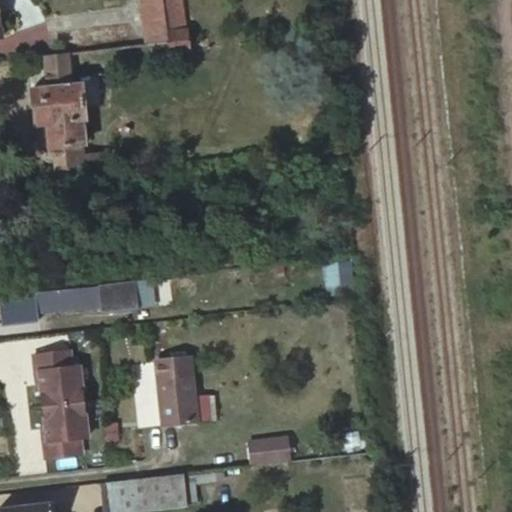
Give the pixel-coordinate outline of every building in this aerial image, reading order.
[(140,0),(148,44),(154,44),(170,42),(163,0),(140,0)] [(163,0),(170,42),(154,44),(156,55),(189,51),(181,0),(163,0)] [(54,147),(58,178),(108,172),(106,153),(83,155),(82,144),(86,144),(83,121),(85,120),(81,75),(69,76),(67,54),(44,57),(47,87),(30,88),(38,149),(54,147)] [(35,180),(9,183),(12,198),(37,195),(35,180)] [(0,184),(0,199),(12,198),(9,183),(0,184)] [(225,248),(227,264),(272,259),(270,243),(225,248)] [(350,293),(350,261),(324,261),(325,294),(350,293)] [(283,262),(249,266),(251,287),(285,283),(283,262)] [(223,269),(227,297),(252,294),(251,287),(249,266),(223,269)] [(136,283),(0,298),(0,302),(3,324),(39,320),(38,313),(102,306),(102,310),(138,307),(136,283)] [(0,285),(0,295),(18,293),(17,284),(0,285)] [(121,325),(122,331),(133,330),(133,334),(163,330),(162,321),(121,325)] [(40,385),(43,407),(84,402),(80,366),(72,366),(71,350),(34,354),(36,371),(39,370),(40,385)] [(156,362),(163,426),(196,423),(189,358),(156,362)] [(44,442),(46,459),(82,455),(81,438),(88,437),(84,402),(43,407),(45,427),(47,442),(44,442)] [(248,443),(250,464),(290,460),(288,439),(248,443)] [(187,502),(198,500),(196,486),(255,479),(253,465),(198,472),(184,473),(187,502)] [(184,473),(104,482),(107,511),(129,511),(187,505),(187,502),(184,473)] [(51,511),(51,501),(0,507),(0,511),(51,511)]
